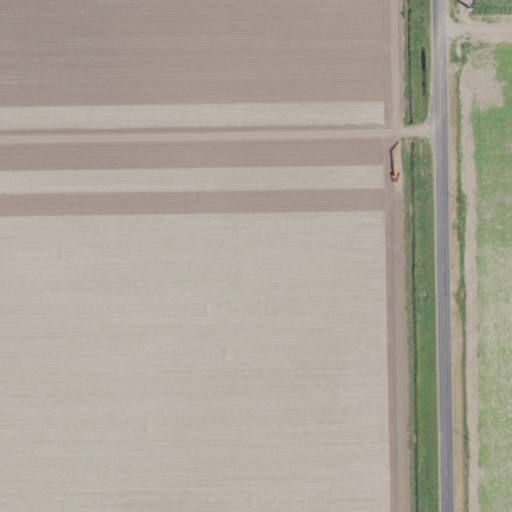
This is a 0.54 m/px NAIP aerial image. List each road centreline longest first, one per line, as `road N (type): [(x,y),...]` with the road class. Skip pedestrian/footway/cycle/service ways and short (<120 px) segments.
road 1 (tertiary): [(440,0),(449,511)]
road 2 (residential): [(0,141),(443,135)]
